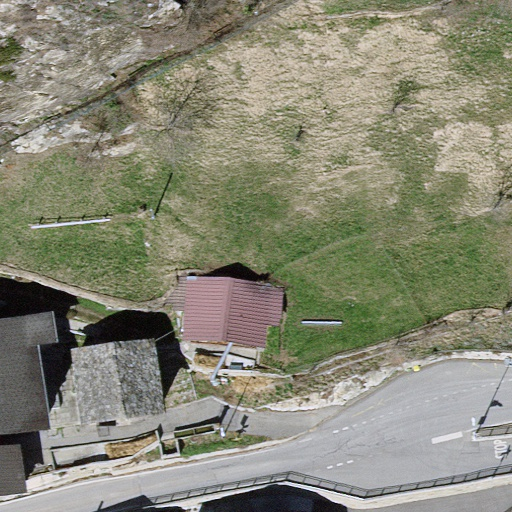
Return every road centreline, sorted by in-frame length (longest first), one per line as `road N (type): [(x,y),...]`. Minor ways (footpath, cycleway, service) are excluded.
road 1 (tertiary): [(35,511),(349,443)]
road 2 (residential): [(349,443),(374,458),(433,470),(511,462)]
road 3 (tertiary): [(349,443),(511,403)]
